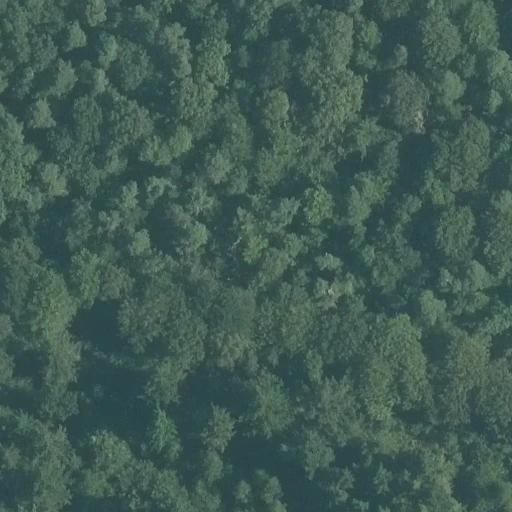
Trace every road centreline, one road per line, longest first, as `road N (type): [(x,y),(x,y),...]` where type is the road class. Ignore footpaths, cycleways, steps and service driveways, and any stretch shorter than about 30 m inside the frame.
road 1 (track): [(511,399),(330,359),(344,120),(318,67),(320,0)]
road 2 (track): [(330,359),(0,292)]
